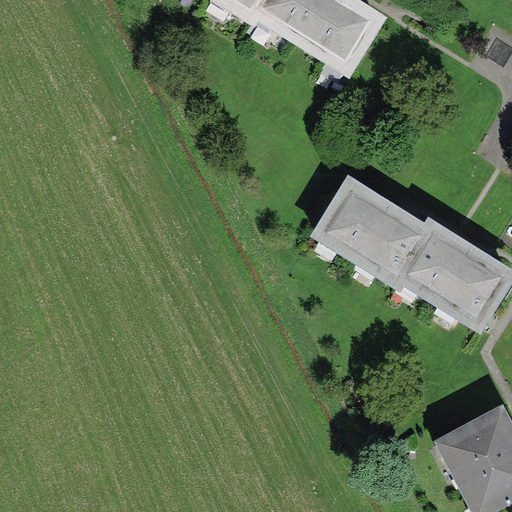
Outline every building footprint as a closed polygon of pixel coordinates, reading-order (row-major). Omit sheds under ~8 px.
[(211,0),(254,27),(258,22),(271,0),(211,0)] [(388,18),(359,0),(271,0),(258,22),(349,78),(388,18)] [(426,224),(348,176),(311,236),(388,284),(426,224)] [(511,285),(511,270),(429,219),(426,224),(388,284),(401,292),(404,287),(481,335),(511,285)] [(433,441),(472,511),(493,511),(511,502),(511,425),(500,404),(433,441)]
